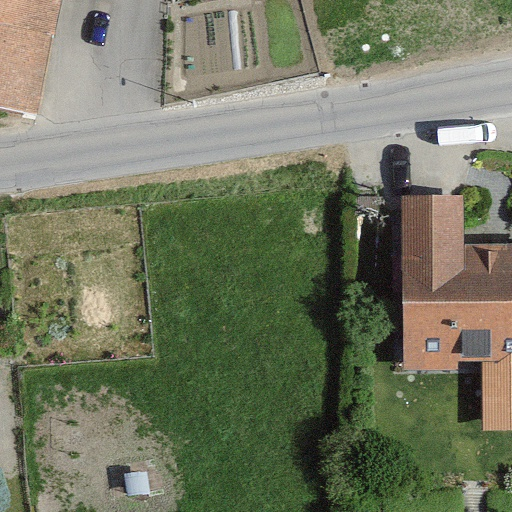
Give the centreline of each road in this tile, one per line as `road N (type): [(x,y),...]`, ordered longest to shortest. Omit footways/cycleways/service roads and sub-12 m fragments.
road 1 (tertiary): [(511,88),(124,150)]
road 2 (residential): [(139,0),(124,150)]
road 3 (tertiary): [(124,150),(0,167)]
